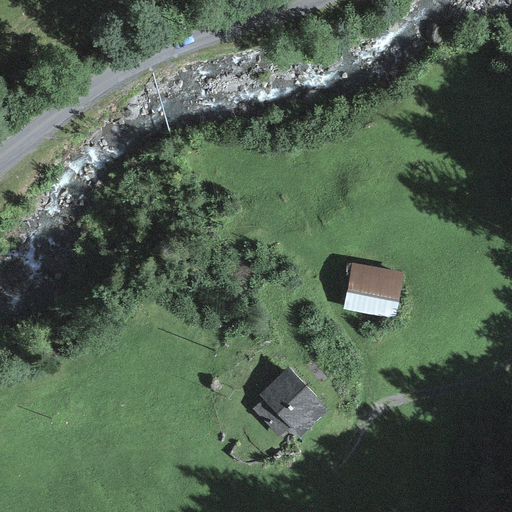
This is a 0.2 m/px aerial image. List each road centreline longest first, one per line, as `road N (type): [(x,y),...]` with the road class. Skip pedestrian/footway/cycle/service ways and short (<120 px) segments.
road 1 (unclassified): [(309,0),(211,34),(94,90),(0,160)]
road 2 (track): [(511,367),(376,410),(339,463),(288,510)]
